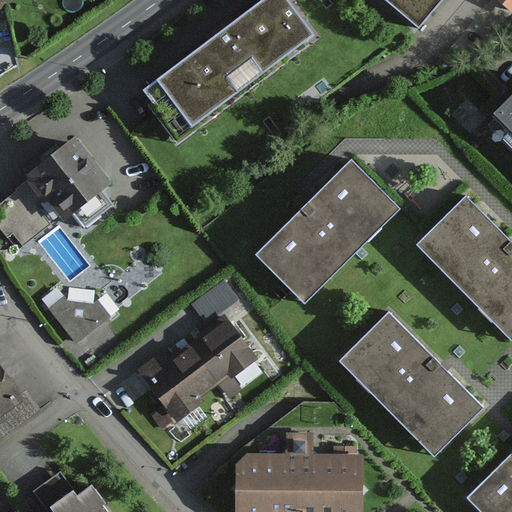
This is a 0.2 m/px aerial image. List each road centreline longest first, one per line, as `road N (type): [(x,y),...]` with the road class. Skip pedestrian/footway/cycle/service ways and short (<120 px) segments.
road 1 (unclassified): [(189,511),(81,396),(0,285)]
road 2 (primary): [(158,0),(0,109)]
